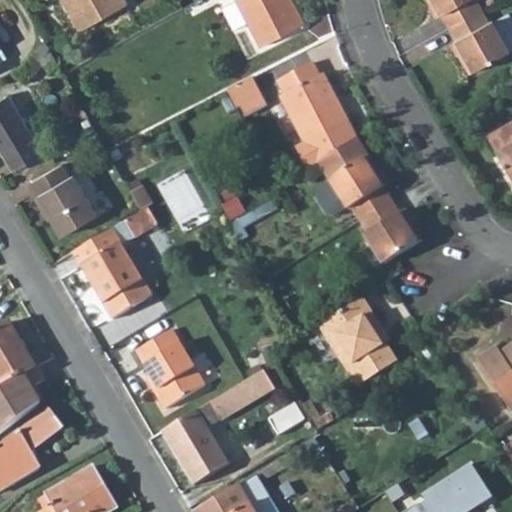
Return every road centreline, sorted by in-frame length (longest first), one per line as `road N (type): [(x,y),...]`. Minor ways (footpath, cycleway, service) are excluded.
road 1 (residential): [(0,227),(168,511)]
road 2 (residential): [(511,249),(477,223),(368,48),(356,0)]
